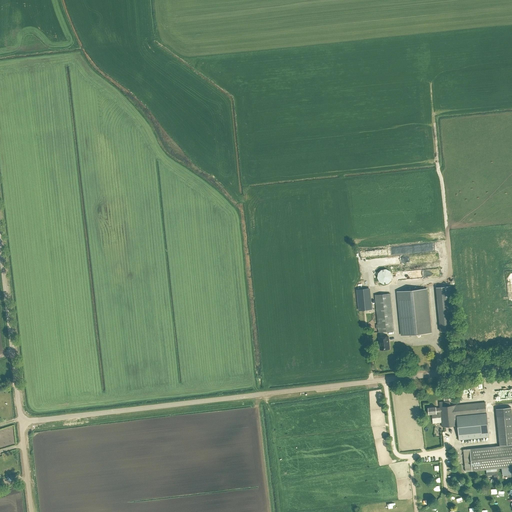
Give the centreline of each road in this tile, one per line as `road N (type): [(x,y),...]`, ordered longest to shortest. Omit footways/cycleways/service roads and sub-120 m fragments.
road 1 (unclassified): [(21,422),(511,364)]
road 2 (unclassified): [(21,422),(0,243)]
